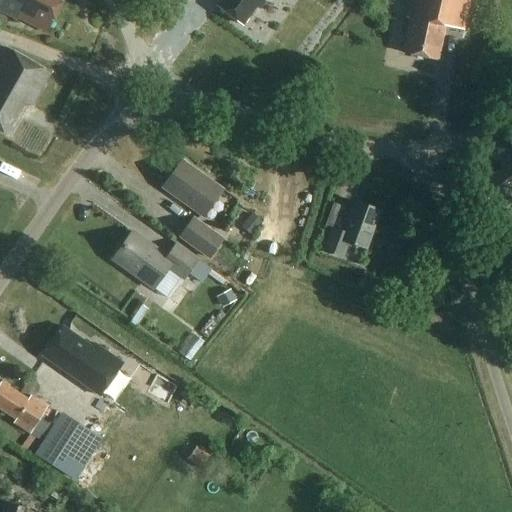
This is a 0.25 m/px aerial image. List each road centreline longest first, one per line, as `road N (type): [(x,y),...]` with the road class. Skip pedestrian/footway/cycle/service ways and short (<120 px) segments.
road 1 (unclassified): [(511,424),(425,157)]
road 2 (unclassified): [(198,105),(425,157)]
road 3 (unclassified): [(0,282),(109,133)]
